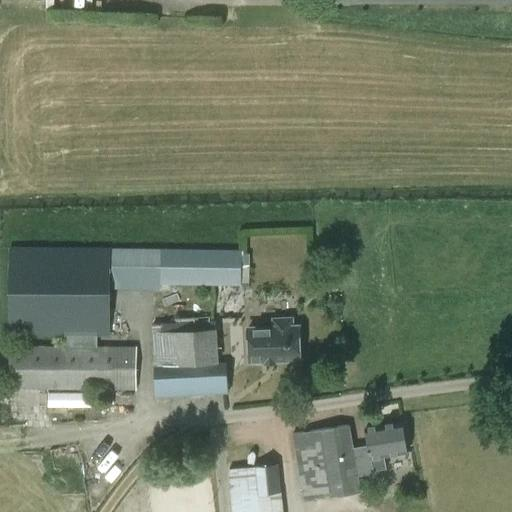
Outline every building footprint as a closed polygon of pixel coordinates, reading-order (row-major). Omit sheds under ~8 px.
[(7,390),(135,391),(135,347),(96,347),(96,336),(108,336),(108,249),(8,249),(8,335),(63,335),(63,347),(8,347),(7,390)] [(111,250),(111,288),(152,289),(152,284),(240,285),(240,252),(111,250)] [(242,254),(241,283),(249,283),(249,255),(242,254)] [(320,262),(313,263),(313,289),(330,289),(329,262),(320,262)] [(297,337),(296,327),(290,327),(290,319),(271,320),(272,328),(246,329),(248,363),(298,361),(298,351),(300,349),(300,339),(297,337)] [(224,365),(216,366),(213,323),(150,326),(154,399),(226,395),(224,365)] [(90,406),(90,392),(47,392),(47,406),(90,406)] [(368,448),(352,452),(348,427),(292,435),(304,502),(359,494),(356,475),(385,470),(382,458),(405,454),(400,422),(365,428),(368,448)] [(228,471),(231,511),(281,511),(277,466),(228,471)]
